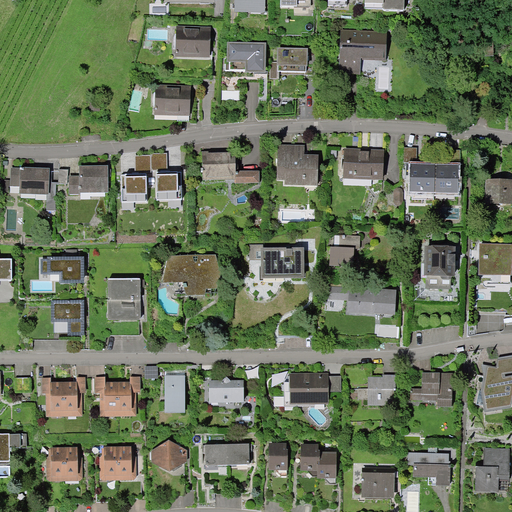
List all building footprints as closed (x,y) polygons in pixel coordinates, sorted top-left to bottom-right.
[(264,11),(263,0),(235,0),(235,11),(264,11)] [(363,0),(364,9),(382,10),(382,0),(363,0)] [(382,0),(382,10),(382,12),(404,12),(403,0),(382,0)] [(176,30),(175,55),(196,56),(196,52),(209,53),(210,31),(176,30)] [(473,31),(468,32),(468,33),(458,34),(458,41),(464,41),(465,47),(477,47),(478,52),(484,52),(485,58),(493,57),(492,33),(473,33),(473,31)] [(385,36),(341,34),(339,72),(358,73),(359,58),(384,59),(385,36)] [(268,45),(228,45),(228,64),(249,64),(249,75),(268,75),(268,45)] [(278,50),(278,69),(309,69),(309,50),(278,50)] [(190,90),(155,89),(154,111),(176,112),(176,114),(189,115),(190,90)] [(315,181),(315,159),(301,159),(301,150),(277,149),(277,175),(285,175),(285,181),(285,185),(304,185),(315,185),(315,181)] [(402,149),(402,164),(415,164),(415,149),(402,149)] [(446,150),(446,165),(459,165),(459,150),(446,150)] [(343,152),(342,179),(381,180),(382,153),(343,152)] [(201,156),(201,179),(234,179),(234,173),(234,155),(201,156)] [(409,193),(432,193),(433,168),(409,168),(409,193)] [(432,193),(456,193),(456,169),(433,168),(432,193)] [(78,194),(78,191),(106,191),(106,170),(78,169),(78,179),(68,179),(68,194),(78,194)] [(55,185),(47,185),(48,172),(10,171),(9,182),(3,182),(3,191),(21,192),(21,195),(46,195),(45,212),(54,212),(55,185)] [(66,185),(67,171),(57,171),(57,185),(66,185)] [(177,171),(156,172),(157,200),(182,199),(181,172),(177,172),(177,171)] [(146,202),(146,173),(125,174),(121,174),(122,202),(146,202)] [(257,173),(234,173),(234,179),(234,184),(257,184),(257,173)] [(487,184),(487,203),(509,203),(509,184),(487,184)] [(330,248),(329,265),(352,265),(353,250),(359,250),(359,238),(339,238),(339,248),(330,248)] [(478,277),(510,277),(510,247),(482,247),(482,259),(478,259),(478,277)] [(440,277),(440,279),(441,280),(449,281),(450,279),(450,278),(451,278),(452,267),(453,267),(453,258),(452,258),(452,250),(425,249),(424,277),(440,277)] [(261,279),(302,279),(301,251),(261,252),(261,279)] [(0,280),(12,280),(12,258),(0,258),(0,280)] [(165,282),(181,282),(186,295),(210,295),(221,275),(215,258),(175,259),(174,262),(169,262),(165,282)] [(85,261),(51,261),(43,261),(43,276),(51,276),(51,277),(63,277),(63,287),(85,287),(85,261)] [(139,300),(138,280),(108,281),(108,300),(139,300)] [(358,290),(325,288),(325,299),(349,300),(348,312),(394,315),(395,292),(375,291),(375,288),(358,287),(358,290)] [(139,320),(139,300),(108,300),(108,320),(139,320)] [(85,338),(85,304),(52,304),(52,325),(69,325),(69,338),(85,338)] [(487,376),(482,376),(480,390),(484,413),(511,408),(511,376),(504,378),(504,373),(511,371),(511,360),(499,361),(498,369),(489,368),(487,376)] [(451,408),(452,374),(422,374),(421,391),(421,395),(437,395),(437,401),(437,407),(451,408)] [(327,402),(327,393),(327,377),(327,376),(288,376),(288,402),(327,402)] [(367,379),(367,389),(367,401),(393,401),(399,401),(399,391),(395,391),(395,376),(386,376),(386,379),(367,379)] [(341,377),(327,377),(327,393),(341,392),(341,377)] [(16,379),(16,393),(32,393),(32,378),(16,379)] [(129,385),(117,385),(117,410),(132,410),(132,393),(138,393),(138,378),(129,378),(129,385)] [(231,383),(225,378),(220,383),(209,383),(209,403),(242,403),(242,383),(231,383)] [(48,411),(63,411),(63,385),(51,385),(51,379),(42,379),(42,394),(47,394),(48,411)] [(75,379),(75,385),(63,385),(63,411),(78,411),(78,394),(84,394),(83,379),(75,379)] [(117,385),(104,385),(104,379),(95,379),(95,394),(102,394),(102,410),(117,410),(117,385)] [(164,381),(164,413),(181,413),(181,381),(164,381)] [(357,401),(367,401),(367,389),(357,390),(357,401)] [(410,400),(437,401),(437,395),(421,395),(421,391),(410,391),(410,400)] [(18,435),(0,435),(0,462),(9,463),(9,454),(19,454),(18,435)] [(149,460),(153,460),(153,462),(168,471),(184,461),(183,451),(168,442),(153,452),(153,453),(149,453),(149,460)] [(204,467),(226,466),(226,445),(204,446),(204,467)] [(226,466),(248,465),(248,445),(226,445),(226,466)] [(268,447),(268,470),(285,470),(285,454),(285,447),(268,447)] [(300,447),(300,470),(317,470),(317,455),(318,447),(300,447)] [(101,475),(117,475),(116,449),(104,449),(104,457),(101,460),(101,475)] [(117,475),(132,475),(132,460),(129,457),(129,449),(116,449),(117,475)] [(48,476),(63,476),(63,450),(50,450),(50,458),(48,461),(48,476)] [(63,476),(79,476),(79,460),(76,458),(76,450),(63,450),(63,476)] [(496,491),(496,481),(507,481),(508,451),(484,450),(483,464),(475,464),(475,491),(496,491)] [(427,487),(448,487),(449,467),(447,467),(447,455),(407,454),(406,472),(413,472),(413,477),(427,478),(427,487)] [(317,470),(317,478),(334,478),(335,455),(317,455),(317,470)] [(392,471),(362,471),(361,497),(392,497),(392,471)]
